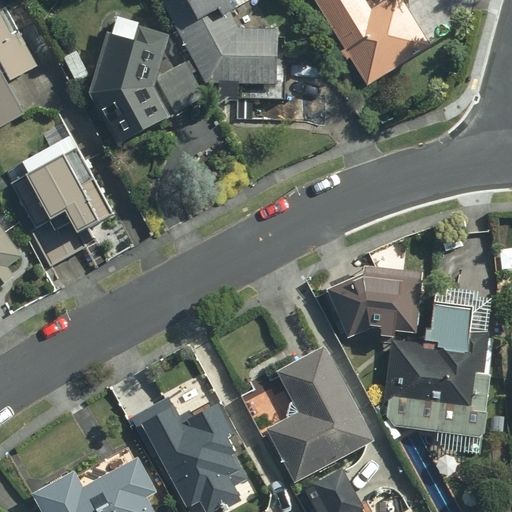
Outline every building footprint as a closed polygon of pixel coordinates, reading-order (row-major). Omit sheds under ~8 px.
[(168,0),(213,81),(286,79),(286,25),(247,25),(232,0),(168,0)] [(394,0),(380,9),(373,0),(323,0),(376,82),(442,40),(415,0),(394,0)] [(210,95),(189,60),(163,75),(178,35),(124,14),(96,87),(128,142),(210,95)] [(0,36),(0,126),(36,108),(0,36)] [(84,46),(64,55),(78,85),(98,75),(84,46)] [(124,206),(87,141),(20,179),(44,222),(81,201),(93,224),(124,206)] [(26,251),(0,215),(0,289),(21,274),(12,261),(26,251)] [(353,333),(381,323),(426,328),(430,265),(375,261),(376,270),(336,284),(353,333)] [(494,350),(399,339),(389,421),(484,433),(494,350)] [(271,424),(301,478),(384,434),(333,340),(285,366),(306,405),(271,424)] [(248,464),(240,449),(245,446),(238,432),(243,429),(228,398),(189,418),(181,402),(148,418),(195,511),(211,511),(250,493),(238,469),(248,464)] [(167,486),(148,451),(92,481),(83,466),(39,490),(51,511),(167,511),(157,492),(167,486)] [(371,500),(352,466),(311,487),(324,511),(426,511),(424,507),(415,511),(363,511),(361,506),(371,500)]
